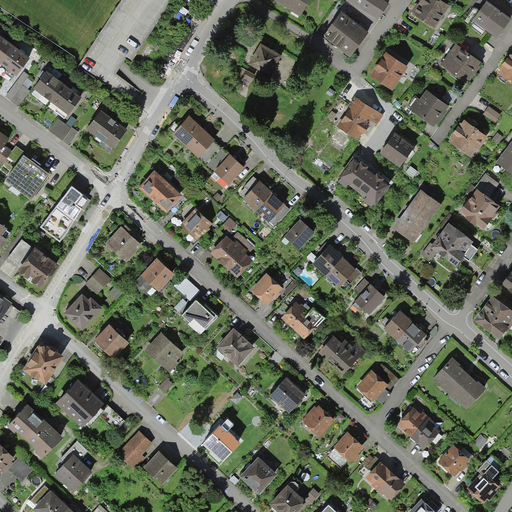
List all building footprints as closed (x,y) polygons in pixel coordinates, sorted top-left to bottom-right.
[(267,0),(298,18),(308,0),(267,0)] [(346,0),(378,19),(389,0),(346,0)] [(436,29),(450,3),(443,0),(421,0),(413,16),(436,29)] [(471,25),(494,40),(508,20),(485,4),(471,25)] [(127,55),(133,59),(159,21),(149,14),(142,23),(147,26),(140,36),(133,32),(123,46),(130,51),(127,55)] [(322,38),(350,57),(367,33),(340,14),(322,38)] [(0,65),(11,74),(24,70),(32,59),(0,37),(0,65)] [(267,76),(278,58),(258,47),(248,65),(267,76)] [(442,69),(463,84),(478,62),(457,47),(442,69)] [(370,79),(392,93),(408,68),(386,54),(370,79)] [(511,54),(497,76),(511,86),(511,54)] [(43,68),(81,94),(86,88),(48,61),(43,68)] [(24,70),(11,74),(0,89),(0,90),(14,100),(31,75),(24,70)] [(70,117),(83,99),(49,74),(36,93),(70,117)] [(411,111),(434,128),(448,108),(426,91),(411,111)] [(362,143),(381,113),(356,97),(337,127),(362,143)] [(499,107),(486,107),(487,126),(499,126),(499,107)] [(117,151),(130,132),(102,114),(89,133),(117,151)] [(70,144),(79,132),(59,118),(51,130),(70,144)] [(197,158),(213,141),(188,119),(173,136),(197,158)] [(447,143),(471,159),(485,137),(461,122),(447,143)] [(381,152),(402,167),(418,145),(398,130),(381,152)] [(6,147),(11,140),(0,132),(0,163),(3,165),(13,151),(6,147)] [(511,141),(498,164),(511,172),(511,141)] [(228,185),(242,168),(229,157),(215,174),(228,185)] [(8,183),(34,203),(53,178),(26,158),(8,183)] [(374,205),(388,186),(353,160),(338,179),(374,205)] [(167,213),(182,196),(173,188),(155,172),(140,189),(167,213)] [(274,225),(290,208),(254,177),(239,194),(274,225)] [(62,245),(96,201),(75,185),(40,228),(62,245)] [(457,213),(483,231),(500,206),(474,189),(457,213)] [(412,245),(441,204),(422,190),(393,231),(412,245)] [(196,240),(210,225),(195,210),(181,225),(196,240)] [(298,251),(313,234),(299,222),(285,239),(298,251)] [(429,250),(455,268),(474,240),(448,222),(429,250)] [(0,253),(13,234),(0,224),(0,253)] [(127,263),(141,245),(121,229),(107,246),(127,263)] [(237,276),(252,259),(228,238),(212,255),(237,276)] [(338,287),(356,269),(331,247),(314,265),(338,287)] [(20,275),(43,289),(58,265),(35,251),(20,275)] [(158,294),(174,276),(156,259),(140,277),(158,294)] [(87,285),(97,294),(111,279),(101,270),(87,285)] [(511,272),(502,286),(511,293),(511,272)] [(268,304),(282,288),(265,274),(252,290),(268,304)] [(183,276),(174,286),(191,302),(200,292),(183,276)] [(354,303),(369,317),(385,298),(365,280),(356,289),(362,294),(354,303)] [(88,302),(81,295),(63,315),(82,332),(102,310),(90,300),(88,302)] [(0,345),(0,346),(21,313),(0,297),(0,345)] [(474,322),(499,339),(511,320),(511,313),(491,298),(474,322)] [(283,318),(305,338),(321,318),(299,299),(283,318)] [(205,331),(216,318),(196,301),(182,318),(190,324),(193,321),(205,331)] [(384,330),(409,352),(426,334),(401,311),(384,330)] [(113,361),(129,345),(109,326),(94,343),(113,361)] [(238,368),(255,349),(234,330),(216,349),(238,368)] [(177,362),(184,354),(161,333),(144,351),(170,374),(179,364),(177,362)] [(317,353),(344,377),(365,353),(347,336),(340,344),(332,337),(317,353)] [(23,373),(46,387),(63,360),(39,346),(23,373)] [(434,379),(468,410),(486,390),(479,383),(478,384),(459,367),(460,366),(452,359),(434,379)] [(357,388),(373,402),(387,386),(372,372),(357,388)] [(288,413),(304,394),(286,378),(270,397),(288,413)] [(166,379),(158,388),(164,393),(173,384),(166,379)] [(101,409),(103,406),(77,382),(56,405),(81,429),(85,425),(89,428),(100,416),(104,412),(103,411),(101,409)] [(320,439),(336,422),(317,405),(301,423),(320,439)] [(34,454),(41,460),(61,438),(27,406),(7,428),(13,434),(15,432),(36,451),(34,454)] [(104,412),(100,416),(116,432),(125,423),(108,406),(103,411),(104,412)] [(397,425),(423,448),(429,441),(439,431),(414,407),(397,425)] [(222,461),(240,443),(221,426),(204,445),(222,461)] [(117,456),(133,470),(144,458),(142,456),(153,443),(140,431),(117,456)] [(351,464),(365,448),(347,432),(332,448),(351,464)] [(480,435),(474,443),(481,449),(487,442),(480,435)] [(56,477),(74,494),(93,473),(81,461),(89,453),(77,442),(61,460),(66,465),(56,477)] [(0,475),(15,459),(0,444),(0,475)] [(438,465),(454,478),(468,461),(453,447),(438,465)] [(143,470),(161,486),(178,468),(160,452),(143,470)] [(466,491),(483,506),(499,487),(492,481),(504,469),(491,457),(477,472),(480,475),(466,491)] [(258,497),(278,476),(259,458),(239,479),(258,497)] [(19,459),(8,470),(22,483),(33,471),(19,459)] [(391,501),(406,485),(380,463),(366,479),(391,501)] [(33,509),(35,511),(72,511),(56,496),(58,494),(53,489),(51,491),(46,486),(31,501),(36,506),(33,509)] [(275,511),(300,511),(304,508),(301,505),(304,501),(289,486),(270,506),(275,511)] [(314,490),(307,498),(312,502),(319,494),(314,490)] [(434,511),(421,500),(410,511),(434,511)]
